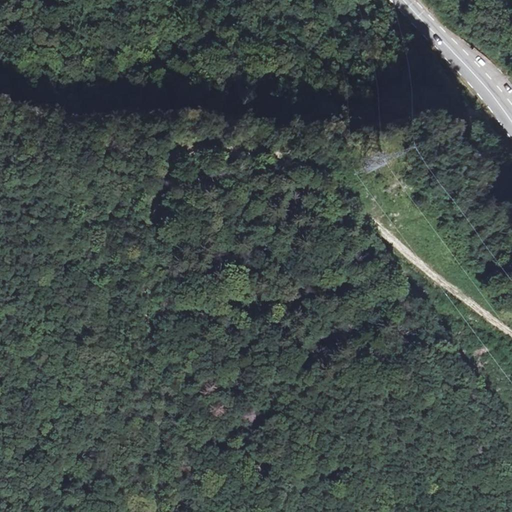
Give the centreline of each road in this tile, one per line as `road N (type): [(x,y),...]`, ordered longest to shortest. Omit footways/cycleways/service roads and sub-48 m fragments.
road 1 (track): [(511,334),(398,247),(326,178),(242,151),(202,147),(169,155),(148,172),(141,214),(162,404),(149,432),(153,511)]
road 2 (secondary): [(403,0),(511,121)]
